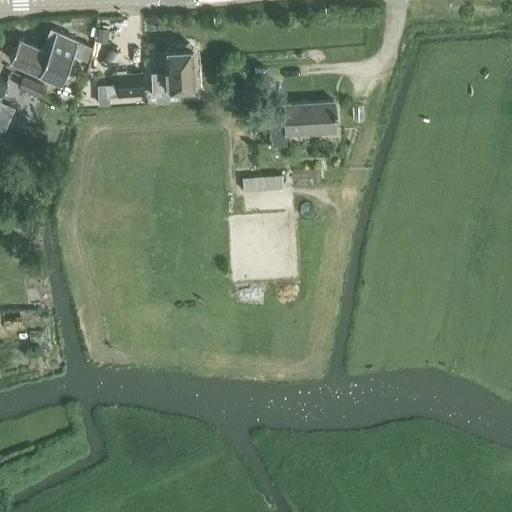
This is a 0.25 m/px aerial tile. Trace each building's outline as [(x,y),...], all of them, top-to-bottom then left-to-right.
[(76,18),(70,30),(87,39),(93,27),(76,18)] [(98,28),(96,38),(107,40),(109,29),(98,28)] [(18,38),(9,58),(61,80),(77,40),(50,29),(43,48),(18,38)] [(168,88),(195,86),(193,46),(190,47),(190,43),(178,44),(178,47),(165,48),(167,71),(153,72),(154,88),(157,88),(157,94),(169,93),(168,88)] [(119,97),(119,95),(144,93),(143,73),(106,75),(108,98),(119,97)] [(39,95),(40,94),(44,84),(24,75),(19,86),(39,95)] [(286,133),(335,130),(333,100),(284,102),(284,113),(268,114),(270,145),(286,144),(286,133)] [(244,190),(282,187),(284,187),(283,173),(243,176),(244,190)] [(19,215),(16,227),(29,230),(32,218),(19,215)]
